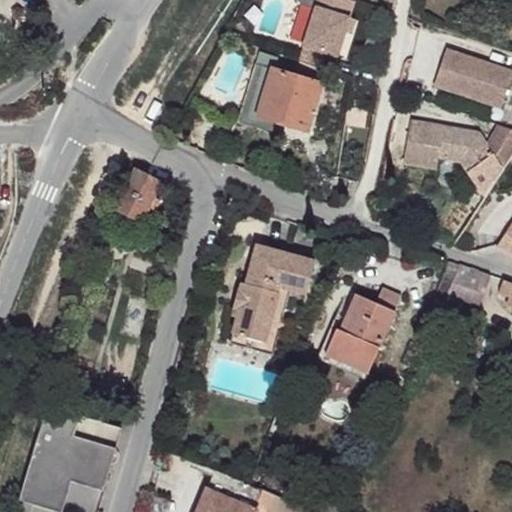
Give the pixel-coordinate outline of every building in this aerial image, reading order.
[(348,20),(314,8),(301,47),(334,59),(343,33),(348,20)] [(354,21),(348,20),(343,33),(349,35),(354,21)] [(334,59),(301,47),(296,61),(330,72),(334,59)] [(511,74),(511,73),(445,52),(433,88),(500,110),(511,74)] [(276,59),(260,54),(246,99),(262,104),(272,70),(274,70),(276,59)] [(274,70),(272,70),(262,104),(258,116),(293,128),(307,132),(321,85),(274,70)] [(262,104),(246,99),(238,123),(276,137),(278,132),(291,135),(293,128),(258,116),(262,104)] [(371,111),(352,107),(349,126),(368,129),(371,111)] [(511,128),(500,125),(488,147),(502,168),(511,153),(511,128)] [(479,134),(412,127),(406,169),(440,172),(441,161),(465,164),(486,194),(502,168),(488,147),(479,134)] [(140,173),(136,171),(119,210),(141,221),(146,210),(152,212),(158,200),(152,197),(159,183),(140,173)] [(511,222),(496,247),(511,255),(511,222)] [(181,233),(162,225),(157,243),(174,251),(181,233)] [(314,262),(257,248),(247,286),(242,285),(233,320),(237,321),(234,336),(255,341),(268,286),(289,292),(306,295),(314,262)] [(489,275),(459,266),(446,302),(475,312),(489,275)] [(511,284),(502,280),(497,293),(507,298),(505,304),(511,308),(511,284)] [(289,292),(268,286),(255,341),(234,336),(230,346),(281,359),(289,325),(281,323),(289,292)] [(396,300),(378,292),(373,306),(390,314),(396,300)] [(507,298),(497,293),(495,299),(505,304),(507,298)] [(355,298),(349,294),(335,325),(329,323),(312,361),(359,382),(363,376),(321,356),(332,332),(339,334),(355,298)] [(373,306),(355,298),(339,334),(332,332),(321,356),(363,376),(390,314),(373,306)] [(122,427),(47,404),(18,499),(61,511),(62,511),(72,480),(103,489),(122,427)] [(174,452),(164,448),(160,462),(171,465),(174,452)] [(244,481),(216,469),(207,490),(197,511),(304,511),(306,507),(271,493),(263,489),(246,482),(244,481)]
